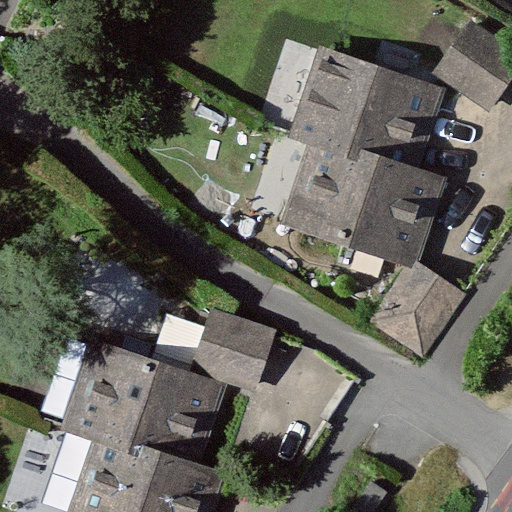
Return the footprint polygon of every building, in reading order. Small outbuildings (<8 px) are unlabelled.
[(511,54),(475,26),(443,71),(490,104),(511,71),(511,54)] [(295,117),(315,42),(296,37),(276,112),(295,117)] [(326,144),(403,170),(430,88),(326,52),(300,134),(326,144)] [(403,170),(326,144),(300,225),(406,260),(430,178),(403,170)] [(461,296),(419,265),(382,322),(425,351),(461,296)] [(256,386),(273,335),(216,316),(200,368),(256,386)] [(109,440),(186,465),(211,383),(112,349),(81,430),(109,440)] [(198,511),(211,473),(186,465),(109,440),(84,511),(198,511)]
